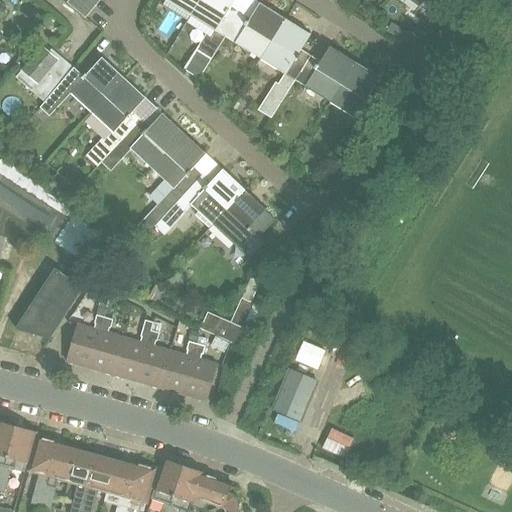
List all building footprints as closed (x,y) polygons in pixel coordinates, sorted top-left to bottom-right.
[(85,18),(93,9),(82,0),(68,0),(66,3),(85,18)] [(82,0),(93,9),(100,0),(82,0)] [(163,0),(165,1),(162,6),(187,21),(190,16),(199,0),(163,0)] [(198,48),(184,70),(199,79),(213,57),(224,38),(238,17),(228,11),(234,0),(199,0),(190,16),(210,29),(212,30),(214,31),(210,37),(207,35),(198,48)] [(406,0),(417,8),(420,5),(433,16),(443,0),(406,0)] [(224,38),(259,60),(284,20),(259,4),(248,23),(238,17),(224,38)] [(298,54),(300,50),(309,36),(284,20),(259,60),(283,75),(277,85),(275,83),(257,111),(271,120),(294,82),(308,60),(298,54)] [(407,32),(400,42),(405,46),(412,47),(419,37),(411,31),(407,32)] [(44,101),(46,99),(72,68),(50,49),(49,50),(43,45),(16,78),(44,101)] [(294,82),(330,104),(354,64),(329,48),(318,67),(308,60),(294,82)] [(72,68),(46,99),(44,101),(39,106),(49,115),(68,94),(90,114),(122,79),(100,59),(83,78),(72,68)] [(379,79),(354,64),(330,104),(354,119),(379,79)] [(101,163),(121,142),(137,124),(129,116),(144,99),(122,79),(90,114),(113,135),(105,143),(101,140),(86,157),(97,168),(101,163)] [(130,151),(150,170),(182,135),(161,115),(146,132),(137,124),(121,142),(101,163),(111,172),(130,151)] [(143,238),(155,225),(197,180),(188,172),(204,155),(182,135),(150,170),(172,190),(134,230),(143,238)] [(0,209),(34,231),(54,244),(70,220),(0,174),(0,159),(1,157),(0,156),(0,209)] [(181,197),(155,225),(165,234),(190,206),(196,211),(193,215),(208,228),(211,225),(215,221),(243,191),(221,171),(205,188),(197,180),(181,197)] [(243,191),(215,221),(236,241),(233,244),(249,258),(264,242),(263,241),(262,241),(259,238),(275,220),(265,211),(243,191)] [(0,261),(6,238),(13,239),(23,246),(34,231),(0,209),(0,261)] [(82,287),(54,269),(15,329),(49,339),(82,287)] [(172,270),(165,280),(175,288),(183,278),(172,270)] [(253,305),(250,303),(241,299),(230,323),(207,313),(201,326),(244,346),(251,333),(242,329),(253,305)] [(66,362),(89,368),(104,315),(95,312),(93,321),(94,322),(93,327),(77,322),(66,362)] [(112,317),(104,315),(89,368),(113,374),(123,335),(107,331),(109,326),(110,326),(112,317)] [(123,335),(113,374),(136,381),(151,328),(153,319),(144,317),(142,325),(140,334),(141,334),(139,340),(123,335)] [(159,330),(151,328),(136,381),(159,387),(170,348),(154,344),(156,339),(157,339),(159,330)] [(191,328),(189,338),(197,340),(200,330),(191,328)] [(199,335),(197,340),(199,341),(206,343),(208,337),(199,335)] [(170,348),(159,387),(183,394),(197,340),(189,338),(186,347),(188,347),(186,352),(170,348)] [(202,353),(203,353),(206,343),(199,341),(197,340),(183,394),(206,400),(216,363),(201,358),(202,353)] [(290,367),(273,408),(299,419),(316,378),(290,367)] [(0,422),(0,465),(1,466),(0,467),(0,482),(15,427),(0,422)] [(0,482),(0,492),(4,493),(10,472),(8,472),(9,468),(25,472),(36,432),(15,427),(0,482)] [(41,506),(58,445),(59,442),(38,436),(29,470),(39,473),(31,503),(41,506)] [(76,449),(58,445),(41,506),(51,509),(59,478),(68,480),(76,449)] [(80,511),(96,455),(76,449),(68,480),(78,483),(69,511),(80,511)] [(91,511),(98,488),(107,490),(114,460),(96,455),(80,511),(91,511)] [(167,511),(183,465),(165,458),(150,499),(166,504),(165,508),(162,507),(160,511),(167,511)] [(121,511),(134,465),(114,460),(107,490),(104,501),(117,505),(115,511),(121,511)] [(143,511),(155,468),(135,462),(134,465),(121,511),(128,511),(130,508),(143,511)] [(192,505),(193,501),(195,496),(203,473),(203,472),(183,465),(167,511),(175,511),(173,510),(174,506),(190,511),(192,505)] [(203,473),(192,505),(203,509),(207,500),(224,506),(227,510),(239,504),(234,495),(228,493),(232,483),(203,473)]
